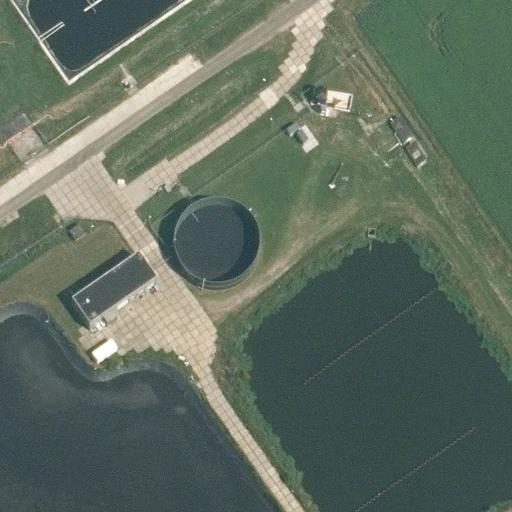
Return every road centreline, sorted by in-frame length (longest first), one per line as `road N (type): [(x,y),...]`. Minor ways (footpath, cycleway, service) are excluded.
road 1 (track): [(197,320),(230,309),(351,223),(408,211),(429,219),(511,339)]
road 2 (unclassified): [(0,211),(305,0)]
